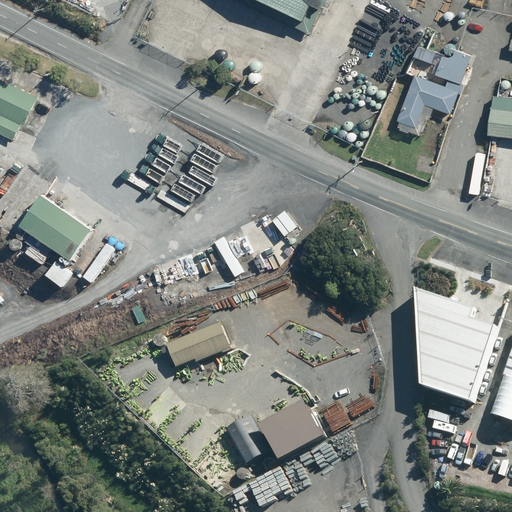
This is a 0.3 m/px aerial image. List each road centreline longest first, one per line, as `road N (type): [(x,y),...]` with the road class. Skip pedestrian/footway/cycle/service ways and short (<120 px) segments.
road 1 (secondary): [(0,15),(279,152),(511,247)]
road 2 (unknown): [(182,0),(141,84),(96,122),(82,154),(87,168),(186,234)]
road 3 (unknown): [(186,234),(100,287),(0,332)]
road 4 (unknown): [(279,152),(355,0)]
road 5 (unknown): [(403,207),(392,243),(400,349)]
road 6 (unknown): [(279,152),(259,182),(186,234)]
